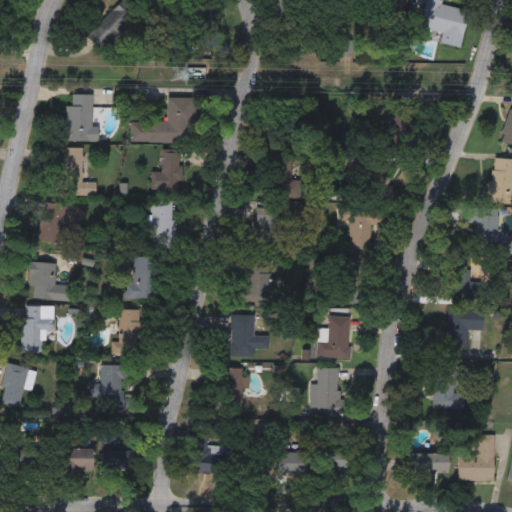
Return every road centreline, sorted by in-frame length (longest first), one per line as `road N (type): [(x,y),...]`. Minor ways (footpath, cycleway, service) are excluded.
road 1 (residential): [(499,0),(377,358),(373,511)]
road 2 (residential): [(241,0),(246,53),(150,511)]
road 3 (residential): [(52,0),(0,191)]
road 4 (residential): [(150,511),(0,501)]
